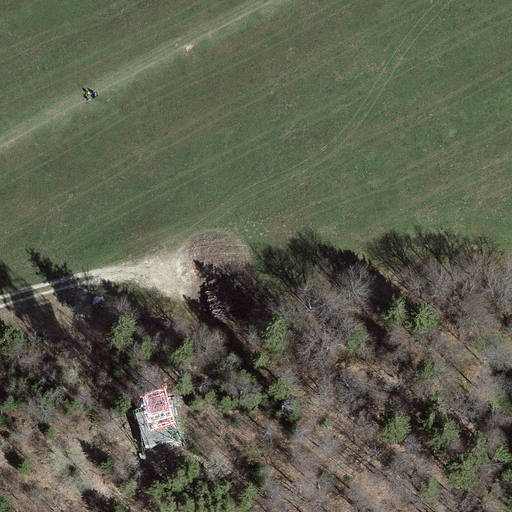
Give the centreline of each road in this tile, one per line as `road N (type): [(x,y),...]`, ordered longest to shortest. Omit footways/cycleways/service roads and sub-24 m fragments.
road 1 (track): [(263,0),(0,149)]
road 2 (track): [(0,302),(173,264)]
